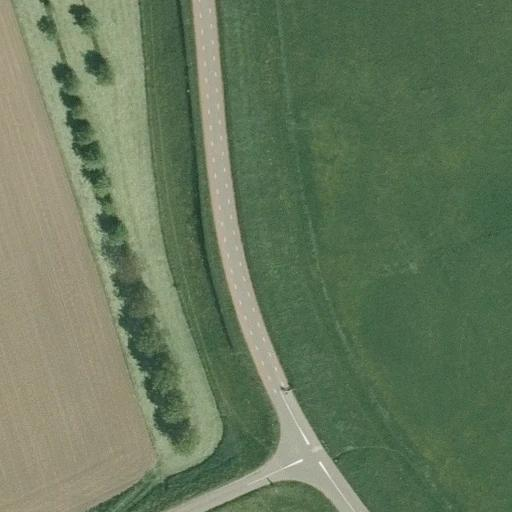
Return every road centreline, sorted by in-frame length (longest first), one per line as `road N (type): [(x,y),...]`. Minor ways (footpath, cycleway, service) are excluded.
road 1 (tertiary): [(312,454),(267,370),(246,308),(216,148),(203,0)]
road 2 (unclassified): [(181,511),(312,454)]
